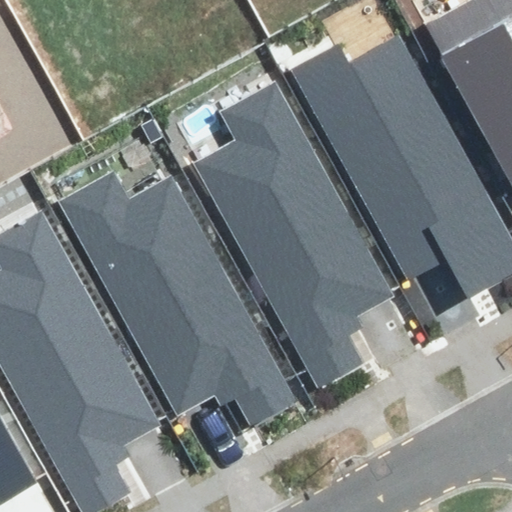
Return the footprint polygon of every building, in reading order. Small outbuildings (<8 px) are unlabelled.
[(511,0),(469,0),(435,20),(511,153),(511,0)] [(374,21),(277,73),(401,301),(498,249),(374,21)] [(165,177),(288,402),(367,359),(350,327),(401,301),(277,73),(207,112),(225,144),(165,177)] [(135,157),(41,213),(161,425),(243,382),(260,413),(288,402),(165,177),(152,186),(135,157)] [(0,265),(8,280),(0,284),(0,357),(81,500),(139,468),(126,445),(161,425),(41,213),(0,235),(0,265)] [(0,499),(39,478),(0,406),(0,499)]
